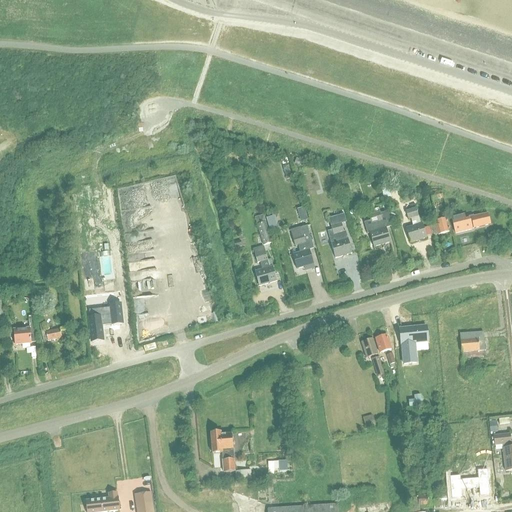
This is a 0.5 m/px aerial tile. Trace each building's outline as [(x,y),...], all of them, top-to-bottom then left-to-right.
[(295,159),(293,165),(300,167),(302,161),(295,159)] [(431,202),(443,199),(441,192),(430,195),(431,202)] [(386,229),(392,227),(387,212),(380,214),(378,209),(373,210),(375,214),(369,216),(370,221),(364,223),(367,235),(369,234),(373,248),(390,243),(386,229)] [(415,209),(405,212),(407,220),(410,219),(417,217),(415,209)] [(438,236),(450,233),(447,219),(437,221),(435,212),(430,213),(432,223),(435,222),(438,236)] [(464,215),(451,218),(455,234),(472,230),(471,229),(473,229),(490,225),(487,214),(473,217),(473,216),(464,218),(464,215)] [(332,231),(327,232),(331,244),(335,259),(352,254),(347,239),(345,232),(344,233),(342,225),(342,224),(346,223),(343,215),(328,219),(332,231)] [(262,246),(272,243),(264,216),(255,218),(262,246)] [(273,217),(265,219),(269,232),(277,230),(273,217)] [(413,227),(406,229),(409,243),(426,239),(422,224),(417,226),(416,223),(412,225),(413,227)] [(300,228),(291,231),(293,239),(295,247),(298,246),(299,251),(300,253),(292,255),(296,270),(313,265),(309,251),(313,250),(311,242),(306,227),(300,228)] [(265,252),(255,255),(257,264),(260,263),(262,270),(255,272),(259,287),(277,282),(275,275),(280,273),(278,266),(273,267),(269,268),(265,252)] [(111,308),(89,311),(89,318),(92,343),(102,342),(100,327),(113,325),(113,326),(121,325),(119,305),(111,306),(111,308)] [(35,329),(33,329),(32,319),(29,319),(29,329),(14,330),(15,346),(31,344),(30,340),(35,340),(35,329)] [(426,327),(399,330),(400,345),(401,345),(403,365),(416,364),(414,344),(427,343),(426,327)] [(47,342),(62,338),(60,330),(46,333),(46,335),(42,335),(44,342),(47,342)] [(483,333),(460,334),(461,353),(462,359),(485,357),(484,351),(485,351),(483,333)] [(391,350),(386,335),(375,339),(380,354),(391,350)] [(378,355),(373,339),(361,343),(366,359),(378,355)] [(395,364),(392,354),(386,356),(389,365),(394,364),(395,364)] [(384,375),(379,358),(372,360),(377,378),(384,375)] [(414,400),(408,401),(409,407),(421,405),(420,395),(414,396),(414,400)] [(372,415),(363,418),(365,428),(375,425),(372,415)] [(497,421),(489,422),(491,432),(498,431),(497,421)] [(472,423),(473,431),(486,430),(486,422),(472,423)] [(212,433),(211,434),(212,454),(222,454),(222,461),(223,473),(235,472),(234,460),(233,450),(231,435),(221,436),(221,433),(217,433),(216,430),(213,430),(212,433)] [(502,445),(505,472),(511,471),(511,447),(509,448),(509,444),(511,444),(510,435),(493,437),(494,446),(502,445)] [(460,476),(450,477),(451,491),(461,491),(466,490),(471,490),(472,490),(472,496),(473,496),(473,495),(476,495),(479,495),(479,497),(485,497),(489,497),(488,479),(489,479),(489,477),(488,477),(487,470),(477,471),(477,479),(460,480),(460,476)] [(235,473),(236,485),(252,483),(251,472),(235,473)] [(85,501),(86,511),(112,511),(119,511),(118,498),(117,498),(117,493),(108,494),(108,499),(85,501)] [(153,511),(150,493),(134,496),(136,511),(153,511)] [(428,498),(430,498),(430,496),(422,496),(422,497),(418,498),(418,506),(428,505),(428,498)] [(439,503),(433,503),(434,510),(448,509),(447,497),(438,497),(439,503)]
